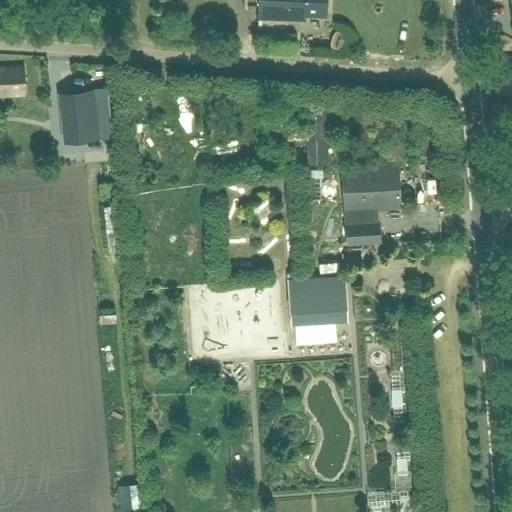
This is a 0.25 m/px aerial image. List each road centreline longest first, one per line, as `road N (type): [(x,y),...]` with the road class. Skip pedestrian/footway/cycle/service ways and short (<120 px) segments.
road 1 (unclassified): [(469,82),(0,45)]
road 2 (unclassified): [(503,511),(480,216)]
road 3 (unclassified): [(480,216),(469,82)]
